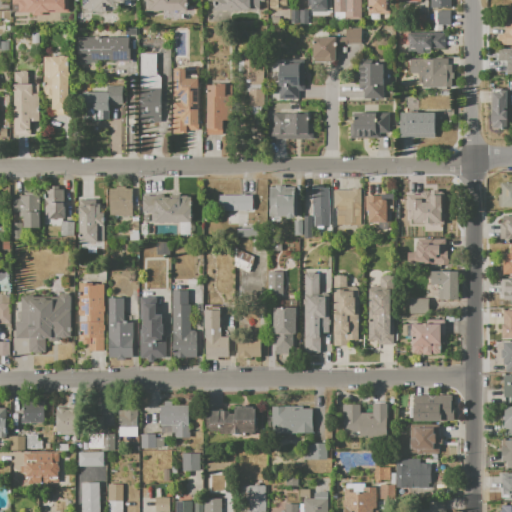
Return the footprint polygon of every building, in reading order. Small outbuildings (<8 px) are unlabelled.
[(37,0),(37,9),(29,9),(29,4),(20,4),(20,0),(37,0)] [(122,0),(122,4),(117,4),(117,2),(115,2),(115,11),(101,11),(101,12),(96,12),(95,11),(90,11),(90,9),(80,9),(80,0),(122,0)] [(186,0),(186,10),(144,10),(144,0),(186,0)] [(262,0),(262,1),(257,1),(257,9),(255,9),(255,11),(248,11),(248,9),(240,9),(240,10),(213,10),(213,0),(262,0)] [(285,0),(285,7),(279,7),(279,10),(273,10),(273,8),(268,8),(267,0),(285,0)] [(325,0),(326,12),(310,12),(310,0),(325,0)] [(360,0),(360,19),(333,19),(333,12),(332,0),(360,0)] [(391,0),(391,5),(388,5),(388,12),(367,13),(366,0),(391,0)] [(20,9),(21,24),(13,24),(12,9),(20,9)] [(308,10),(308,24),(300,24),(300,11),(308,10)] [(451,10),(451,24),(443,24),(443,30),(435,30),(434,11),(438,11),(438,10),(451,10)] [(430,16),(430,30),(421,31),(421,16),(430,16)] [(499,18),(511,17),(511,42),(507,42),(507,35),(499,35),(499,18)] [(359,29),(359,44),(333,44),(333,61),(331,61),(331,62),(326,62),(326,61),(323,61),(323,59),(311,59),(311,38),(344,38),(344,29),(359,29)] [(446,34),(446,49),(432,49),(432,52),(425,52),(424,55),(418,54),(418,52),(410,52),(410,43),(408,41),(408,36),(411,34),(446,34)] [(126,38),(126,49),(128,49),(128,62),(108,62),(108,61),(75,61),(75,39),(126,38)] [(155,53),(155,74),(156,74),(159,77),(159,122),(139,122),(139,53),(155,53)] [(67,57),(67,71),(68,73),(68,77),(67,78),(67,115),(50,115),(51,98),(43,98),(42,57),(57,56),(59,55),(63,55),(64,56),(67,57)] [(511,55),(511,76),(497,76),(497,55),(511,55)] [(241,56),(258,56),(258,66),(264,66),(264,105),(261,105),(260,114),(253,113),(252,107),(251,107),(251,106),(248,106),(248,90),(242,91),(242,72),(239,72),(238,61),(242,61),(241,56)] [(446,59),(446,65),(450,65),(450,73),(452,73),(452,79),(450,79),(450,88),(421,88),(421,83),(417,83),(417,74),(409,74),(409,60),(432,59),(446,59)] [(302,60),(303,91),(297,91),(297,100),(277,100),(277,65),(288,65),(288,60),(302,60)] [(382,64),(382,99),(363,99),(363,90),(358,90),(358,60),(371,60),(371,64),(382,64)] [(196,78),(196,130),(185,130),(185,132),(172,132),(172,129),(170,129),(170,124),(172,124),(172,101),(179,101),(179,96),(172,96),(172,68),(184,68),(184,78),(196,78)] [(37,83),(37,120),(29,121),(28,135),(13,134),(12,91),(11,90),(11,85),(12,84),(12,71),(17,72),(19,70),(23,70),(25,72),(25,83),(37,83)] [(229,85),(229,120),(220,120),(220,134),(204,134),(204,85),(214,85),(214,83),(222,83),(222,85),(229,85)] [(121,86),(121,103),(107,104),(107,113),(82,113),(81,91),(106,91),(106,86),(121,86)] [(490,130),(490,90),(500,90),(500,92),(505,92),(505,110),(502,110),(502,112),(505,112),(505,131),(496,131),(496,130),(490,130)] [(387,112),(387,132),(378,132),(378,137),(349,137),(348,123),(352,123),(352,112),(387,112)] [(433,112),(433,138),(399,138),(399,113),(433,112)] [(313,124),(313,139),(272,140),(271,128),(274,128),(274,114),(309,114),(309,124),(313,124)] [(511,183),(511,207),(498,207),(498,195),(500,195),(500,183),(511,183)] [(294,187),(294,191),(296,191),(296,209),(293,209),(293,214),(292,214),(292,218),(285,217),(285,216),(268,216),(268,187),(275,187),(275,185),(284,185),(284,187),(294,187)] [(328,188),(328,226),(313,226),(313,216),(311,216),(311,201),(311,185),(322,185),(322,188),(328,188)] [(63,190),(64,219),(47,219),(47,214),(44,214),(44,189),(49,189),(49,186),(58,186),(58,190),(63,190)] [(131,188),(131,215),(108,215),(108,188),(115,188),(115,186),(124,186),(124,188),(131,188)] [(422,186),(422,204),(418,204),(418,220),(401,220),(400,187),(422,186)] [(361,189),(361,225),(336,225),(336,209),(333,209),(333,190),(352,190),(352,189),(361,189)] [(38,192),(39,226),(23,227),(22,217),(18,217),(18,211),(12,212),(11,198),(18,198),(18,195),(25,195),(25,192),(38,192)] [(390,192),(390,217),(374,217),(374,214),(370,214),(370,192),(390,192)] [(250,194),(251,209),(218,210),(218,195),(240,194),(240,193),(243,193),(243,195),(250,194)] [(189,198),(189,223),(149,223),(149,214),(145,214),(145,212),(140,212),(140,196),(162,196),(162,198),(168,198),(168,196),(178,196),(178,198),(180,196),(185,196),(186,198),(189,198)] [(103,215),(103,243),(93,243),(94,244),(88,244),(78,244),(78,205),(83,205),(83,203),(95,203),(95,206),(99,206),(99,215),(103,215)] [(511,240),(500,240),(500,239),(500,224),(503,224),(503,217),(511,216),(511,240)] [(311,217),(311,238),(304,238),(303,217),(311,217)] [(138,218),(138,240),(129,241),(128,218),(138,218)] [(74,222),(73,236),(60,235),(61,221),(74,222)] [(303,221),(303,236),(292,236),(292,221),(303,221)] [(385,227),(385,237),(367,237),(367,222),(383,222),(383,227),(385,227)] [(20,224),(20,238),(8,238),(8,224),(20,224)] [(429,232),(429,237),(399,238),(399,225),(410,225),(410,224),(421,224),(422,229),(422,232),(429,232)] [(446,238),(416,238),(416,252),(407,252),(407,264),(446,264),(446,238)] [(160,256),(160,244),(172,243),(173,256),(160,256)] [(511,274),(501,274),(501,258),(504,258),(504,253),(507,253),(507,248),(509,248),(509,246),(511,246),(511,274)] [(251,258),(246,274),(232,267),(232,265),(232,249),(251,258)] [(0,272),(9,272),(9,284),(8,284),(8,290),(0,289),(0,272)] [(282,272),(282,296),(268,296),(267,272),(282,272)] [(328,295),(328,319),(330,319),(330,325),(328,325),(328,332),(320,332),(320,351),(319,351),(319,353),(313,353),(314,352),(310,352),(310,353),(304,353),(304,304),(303,304),(303,299),(304,299),(304,274),(307,274),(308,273),(313,272),(314,274),(318,274),(318,294),(321,294),(322,292),(326,292),(328,295)] [(456,272),(456,300),(436,301),(436,290),(440,290),(440,285),(428,286),(428,272),(456,272)] [(359,290),(358,339),(349,339),(349,345),(333,345),(334,276),(336,276),(336,275),(344,275),(344,276),(347,276),(347,287),(356,287),(359,290)] [(394,277),(394,346),(378,346),(378,341),(369,341),(369,290),(372,288),(380,288),(381,278),(384,278),(384,276),(390,276),(391,278),(394,277)] [(511,299),(505,299),(505,294),(501,294),(501,278),(511,278),(511,299)] [(103,284),(103,306),(104,307),(104,311),(102,312),(102,325),(104,326),(104,330),(102,331),(103,352),(88,352),(88,344),(81,345),(82,341),(78,341),(78,316),(77,315),(77,311),(78,310),(78,307),(77,306),(77,302),(78,302),(78,283),(91,284),(91,285),(94,285),(95,284),(103,284)] [(187,291),(187,305),(190,305),(190,331),(195,331),(195,332),(195,357),(184,357),(184,358),(176,358),(176,357),(173,357),(172,291),(187,291)] [(69,336),(65,336),(65,337),(60,337),(59,336),(58,336),(58,341),(48,341),(48,337),(44,337),(44,351),(40,351),(40,352),(32,352),(32,351),(28,351),(28,338),(14,338),(14,321),(20,321),(20,297),(25,297),(25,295),(31,295),(31,296),(57,296),(60,293),(66,293),(69,336)] [(8,302),(0,302),(0,294),(8,294),(8,302)] [(132,323),(132,358),(124,358),(124,361),(116,361),(116,358),(108,358),(107,299),(123,299),(123,323),(132,323)] [(427,299),(427,315),(408,315),(408,299),(427,299)] [(155,301),(156,316),(161,316),(161,326),(163,326),(163,338),(165,338),(165,359),(155,359),(155,361),(153,361),(153,363),(147,363),(147,361),(146,361),(146,359),(140,359),(140,335),(142,334),(141,326),(143,326),(143,320),(140,320),(140,302),(155,301)] [(0,305),(10,305),(10,326),(0,326),(0,305)] [(295,309),(295,334),(292,334),(292,349),(288,349),(288,354),(275,354),(275,334),(273,334),(273,308),(295,309)] [(511,309),(511,330),(503,330),(503,309),(511,309)] [(227,337),(227,358),(216,358),(216,360),(204,360),(204,311),(218,311),(218,328),(219,328),(219,337),(227,337)] [(444,320),(444,336),(440,336),(440,353),(437,353),(437,354),(421,354),(421,355),(415,355),(415,353),(411,353),(411,337),(402,336),(402,324),(422,325),(422,323),(426,324),(426,320),(444,320)] [(260,338),(260,358),(250,358),(250,360),(242,360),(242,357),(237,357),(237,338),(260,338)] [(0,341),(9,341),(10,356),(0,356),(0,341)] [(511,343),(511,372),(493,372),(493,365),(503,365),(503,362),(501,362),(502,358),(503,358),(503,356),(501,356),(501,353),(503,353),(503,343),(511,343)] [(511,376),(511,398),(503,399),(502,376),(511,376)] [(449,396),(449,407),(451,407),(451,422),(411,422),(411,396),(449,396)] [(44,401),(44,423),(21,423),(21,417),(24,418),(24,401),(44,401)] [(187,406),(187,425),(189,425),(189,438),(174,438),(174,433),(170,433),(170,438),(166,438),(165,433),(160,433),(160,426),(159,426),(159,406),(163,406),(163,401),(171,401),(171,406),(187,406)] [(54,435),(54,410),(56,410),(56,409),(66,409),(66,404),(80,404),(80,435),(54,435)] [(387,404),(387,419),(386,419),(386,438),(359,438),(359,433),(343,433),(342,405),(359,405),(359,413),(372,413),(372,404),(387,404)] [(136,407),(136,416),(135,416),(136,437),(117,437),(117,407),(136,407)] [(310,409),(311,433),(270,434),(270,407),(301,407),(301,409),(310,409)] [(511,435),(504,435),(504,420),(502,420),(502,416),(503,416),(504,407),(511,407),(511,435)] [(254,410),(253,426),(256,426),(255,431),(253,431),(253,434),(251,434),(251,435),(220,435),(220,433),(218,433),(218,431),(209,431),(209,429),(206,429),(206,410),(220,410),(220,412),(227,412),(227,415),(233,415),(233,409),(236,409),(236,408),(251,408),(251,410),(254,410)] [(437,426),(437,437),(440,437),(440,445),(437,445),(437,454),(421,454),(421,455),(416,455),(416,454),(409,454),(409,425),(437,426)] [(113,434),(113,451),(87,451),(87,435),(101,435),(101,431),(107,431),(107,434),(113,434)] [(41,441),(41,449),(27,449),(27,435),(37,435),(37,441),(41,441)] [(164,438),(164,447),(155,447),(155,449),(141,449),(141,435),(155,435),(155,439),(164,438)] [(23,436),(23,450),(9,450),(9,436),(23,436)] [(511,440),(511,467),(506,468),(506,462),(500,462),(500,441),(511,440)] [(325,443),(325,459),(301,459),(301,448),(309,448),(309,443),(325,443)] [(103,453),(103,467),(79,467),(78,454),(103,453)] [(199,455),(199,472),(182,472),(182,455),(199,455)] [(39,458),(39,471),(47,471),(47,481),(40,481),(40,483),(49,483),(49,489),(21,489),(21,458),(39,458)] [(431,465),(431,484),(430,484),(430,491),(421,491),(421,489),(397,489),(397,460),(421,460),(421,465),(431,465)] [(380,482),(375,482),(375,478),(374,478),(374,474),(375,474),(375,467),(389,467),(389,480),(380,480),(380,482)] [(511,473),(511,496),(501,496),(500,485),(498,485),(498,474),(511,473)] [(297,476),(297,486),(285,486),(285,476),(297,476)] [(98,483),(98,511),(80,511),(80,484),(98,483)] [(123,485),(123,511),(108,511),(109,485),(123,485)] [(395,485),(395,500),(381,500),(381,486),(395,485)] [(265,486),(265,511),(241,511),(241,486),(265,486)] [(375,488),(375,509),(372,509),(372,511),(377,511),(343,511),(343,507),(342,507),(342,501),(343,501),(343,490),(353,490),(353,492),(362,492),(362,488),(375,488)] [(309,491),(310,498),(300,499),(299,491),(309,491)] [(55,493),(56,502),(44,502),(44,493),(55,493)] [(327,493),(326,511),(302,511),(302,500),(313,500),(313,495),(319,495),(319,493),(327,493)] [(169,498),(169,511),(155,511),(155,498),(169,498)] [(221,499),(221,508),(226,508),(226,511),(203,511),(204,499),(221,499)] [(191,501),(191,511),(174,511),(174,502),(191,501)] [(202,503),(202,511),(194,511),(194,503),(202,503)] [(296,504),(296,511),(283,511),(283,503),(296,504)] [(444,503),(444,511),(446,511),(445,511),(407,511),(429,511),(429,503),(444,503)]
